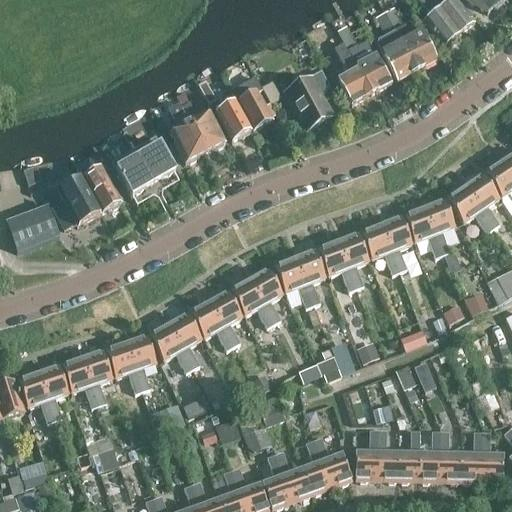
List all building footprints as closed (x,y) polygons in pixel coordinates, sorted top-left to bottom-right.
[(459,39),(427,0),(423,0),(419,4),(431,20),(423,26),(443,52),(459,39)] [(427,0),(459,39),(475,26),(455,1),(453,0),(427,0)] [(464,0),(472,10),(478,5),(487,17),(488,16),(508,0),(464,0)] [(395,13),(386,18),(417,75),(437,64),(437,62),(436,63),(424,40),(413,46),(395,13)] [(417,75),(386,18),(377,23),(394,54),(384,60),(397,84),(397,85),(417,75)] [(337,36),(344,49),(372,99),(392,87),(391,86),(391,87),(377,62),(378,61),(377,60),(366,66),(358,50),(346,32),(337,36)] [(344,49),(335,54),(349,78),(338,84),(351,108),(352,110),(372,99),(344,49)] [(311,83),(285,97),(306,134),(332,120),(324,105),(335,99),(321,75),(310,81),(311,83)] [(199,93),(205,102),(213,97),(207,87),(213,82),(209,76),(195,87),(199,93)] [(255,83),(231,96),(235,105),(237,107),(252,134),(252,135),(273,124),(271,121),(276,118),(270,107),(265,110),(258,96),(262,94),(255,83)] [(235,105),(215,117),(232,146),(241,140),(244,141),(249,138),(250,135),(252,134),(237,107),(235,105)] [(181,111),(190,127),(205,157),(215,152),(217,153),(223,150),(224,148),(226,146),(211,117),(199,123),(190,106),(181,111)] [(205,157),(190,127),(189,128),(178,107),(171,112),(182,132),(170,138),(185,167),(187,166),(190,167),(195,164),(196,162),(205,157)] [(159,150),(138,162),(153,189),(175,176),(159,150)] [(511,162),(503,167),(511,179),(511,157),(511,158),(511,162)] [(71,163),(76,173),(83,170),(78,159),(71,163)] [(153,189),(138,162),(116,175),(132,201),(153,189)] [(511,179),(503,167),(496,172),(492,171),(488,174),(487,177),(486,179),(501,202),(511,195),(511,179)] [(104,170),(81,183),(85,190),(101,218),(111,213),(113,214),(119,211),(119,208),(122,207),(106,179),(108,178),(104,170)] [(472,188),(465,193),(493,234),(499,229),(487,212),(498,204),(483,181),(481,182),(477,181),(473,184),(472,188)] [(63,206),(52,212),(64,234),(75,228),(77,231),(101,218),(85,190),(81,183),(58,196),(63,206)] [(493,234),(465,193),(457,198),(454,197),(450,200),(449,203),(447,205),(463,228),(474,221),(486,238),(493,234)] [(432,211),(424,214),(442,260),(450,257),(442,238),(454,233),(444,206),(442,207),(439,206),(434,207),(432,211)] [(59,241),(48,211),(5,227),(17,257),(59,241)] [(442,260),(424,214),(416,217),(412,216),(408,218),(406,221),(404,222),(415,248),(427,243),(435,263),(442,260)] [(389,227),(381,231),(399,277),(406,274),(399,254),(411,249),(401,223),(399,224),(395,222),(391,224),(389,227)] [(399,277),(381,231),(372,234),(369,233),(364,235),(363,238),(361,239),(371,265),(384,260),(392,280),(399,277)] [(346,244),(338,248),(356,294),(363,291),(356,271),(368,267),(358,240),(356,241),(352,239),(348,241),(346,244)] [(356,294),(338,248),(329,251),(326,249),(321,251),(320,254),(318,255),(328,282),(341,277),(349,297),(356,294)] [(303,261),(295,264),(313,311),(320,308),(312,288),(325,283),(314,257),(312,257),(309,256),(304,258),(303,261)] [(313,311),(295,264),(286,268),(283,266),(278,268),(277,271),(275,272),(285,299),(298,294),(305,313),(313,311)] [(511,273),(505,277),(487,287),(499,308),(511,301),(511,273)] [(433,274),(424,277),(442,319),(450,315),(433,274)] [(257,281),(249,286),(274,329),(280,325),(270,307),(282,300),(268,275),(266,276),(263,275),(258,278),(257,281)] [(274,329),(249,286),(242,290),(238,289),(234,292),(233,295),(231,296),(245,321),(257,314),(267,333),(274,329)] [(217,304),(209,308),(233,352),(240,348),(230,329),(241,323),(228,298),(226,299),(222,298),(218,300),(217,304)] [(482,298),(467,304),(473,319),(487,314),(482,298)] [(474,324),(466,307),(450,315),(442,319),(445,326),(450,336),(474,324)] [(233,352),(209,308),(201,313),(198,312),(193,314),(192,317),(190,319),(204,344),(216,337),(226,355),(233,352)] [(176,326),(168,331),(192,374),(199,370),(189,352),(201,345),(187,320),(185,321),(182,320),(177,323),(176,326)] [(445,326),(425,335),(430,345),(450,336),(445,326)] [(192,374),(168,331),(160,335),(157,334),(152,337),(151,340),(150,341),(163,366),(175,359),(186,378),(192,374)] [(400,343),(406,356),(427,348),(421,334),(400,343)] [(135,346),(126,349),(142,396),(150,394),(143,374),(156,369),(146,342),(144,343),(141,341),(136,343),(135,346)] [(470,345),(463,348),(469,362),(471,361),(479,383),(485,381),(491,378),(485,361),(477,342),(470,345)] [(358,351),(364,366),(381,359),(375,344),(358,351)] [(142,396),(126,349),(117,352),(115,351),(110,352),(108,355),(106,356),(115,383),(128,379),(135,399),(142,396)] [(432,357),(442,377),(442,379),(457,373),(447,350),(432,357)] [(91,361),(82,364),(98,411),(106,408),(99,389),(112,384),(102,357),(100,358),(97,356),(92,358),(91,361)] [(334,361),(332,362),(337,373),(339,372),(340,373),(350,368),(345,357),(334,362),(334,361)] [(412,366),(421,386),(442,377),(432,357),(412,366)] [(332,362),(318,369),(323,379),(337,373),(332,362)] [(98,411),(82,364),(74,367),(71,365),(66,367),(64,370),(62,371),(71,398),(84,394),(91,414),(98,411)] [(323,379),(318,369),(299,377),(304,388),(323,379)] [(47,376),(38,379),(55,426),(62,424),(55,404),(68,399),(59,372),(56,373),(53,371),(48,373),(47,376)] [(55,426),(38,379),(30,382),(27,380),(22,382),(20,385),(18,386),(27,413),(40,409),(47,429),(55,426)] [(14,384),(0,388),(0,416),(2,424),(24,417),(14,384)] [(235,416),(248,451),(251,450),(253,455),(272,448),(263,423),(262,424),(256,408),(235,416)] [(212,434),(201,438),(205,449),(216,445),(212,434)] [(511,436),(510,434),(503,439),(511,449),(511,460),(508,464),(511,468),(511,436)] [(360,487),(376,487),(377,436),(369,436),(369,457),(356,456),(355,484),(357,484),(360,487)] [(376,487),(397,488),(398,457),(385,457),(386,436),(377,436),(376,487)] [(397,488),(418,488),(419,458),(418,458),(419,437),(411,437),(410,458),(398,457),(397,488)] [(418,488),(439,489),(440,437),(432,437),(431,458),(419,458),(418,488)] [(439,489),(460,489),(461,459),(448,458),(448,437),(440,437),(439,489)] [(460,489),(481,490),(482,438),(473,438),(473,459),(461,459),(460,489)] [(482,438),(481,490),(497,490),(500,487),(502,488),(503,460),(489,459),(490,438),(482,438)] [(350,448),(359,448),(359,440),(350,440),(350,448)] [(321,443),(314,446),(331,494),(347,488),(348,485),(350,485),(341,458),(329,463),(321,443)] [(103,472),(120,465),(111,444),(94,451),(103,472)] [(313,468),(301,473),(312,501),(331,494),(314,446),(306,449),(313,468)] [(283,457),(274,460),(292,509),(312,501),(301,473),(290,477),(283,457)] [(282,511),(292,509),(274,460),(267,463),(274,483),(262,487),(270,511),(282,511)] [(44,472),(19,480),(24,495),(49,488),(44,472)] [(239,473),(232,476),(244,511),(267,511),(259,488),(246,493),(239,473)] [(231,499),(219,503),(222,511),(244,511),(232,476),(223,479),(231,499)] [(24,495),(19,480),(8,483),(12,498),(24,495)] [(199,487),(192,490),(200,511),(222,511),(219,503),(207,507),(199,487)] [(190,511),(200,511),(192,490),(184,493),(190,511)] [(16,502),(18,509),(27,506),(25,499),(16,502)] [(164,511),(161,501),(153,504),(155,511),(164,511)] [(0,506),(0,511),(18,511),(15,502),(0,506)]
